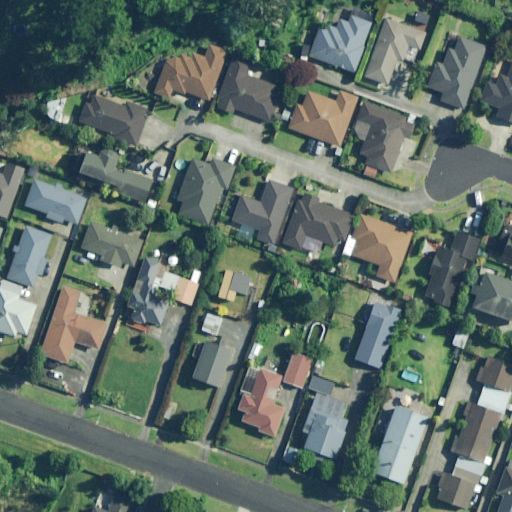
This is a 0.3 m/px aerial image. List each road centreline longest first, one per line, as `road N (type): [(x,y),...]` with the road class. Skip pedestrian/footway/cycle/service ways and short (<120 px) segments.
road 1 (residential): [(179,117),(393,197),(423,198),(453,172)]
road 2 (residential): [(0,403),(172,465)]
road 3 (residential): [(172,465),(300,511)]
